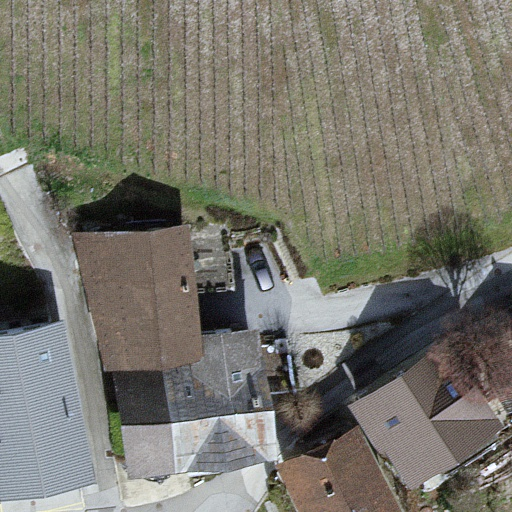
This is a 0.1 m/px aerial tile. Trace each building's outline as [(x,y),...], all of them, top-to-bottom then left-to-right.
[(172,223),(71,233),(84,372),(99,370),(185,362),(183,331),(172,223)] [(42,320),(0,326),(0,484),(67,474),(42,320)] [(241,325),(183,331),(185,362),(99,370),(108,459),(253,445),(241,325)] [(511,395),(511,327),(470,351),(499,403),(511,395)] [(401,362),(342,402),(395,479),(483,420),(453,376),(424,395),(401,362)] [(382,511),(345,429),(268,463),(290,511),(382,511)]
